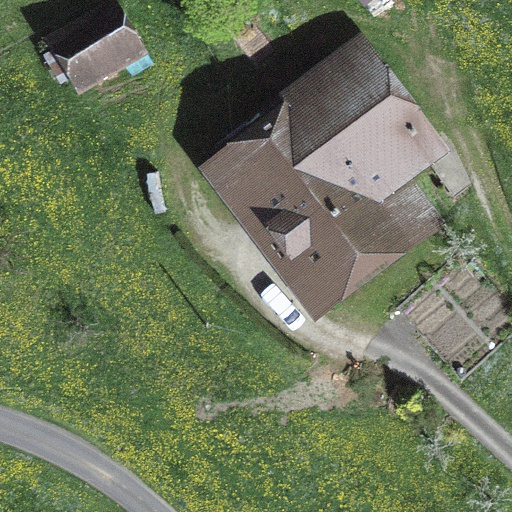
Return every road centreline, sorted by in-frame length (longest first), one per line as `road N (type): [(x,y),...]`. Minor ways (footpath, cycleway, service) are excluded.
road 1 (track): [(197,229),(284,317),(384,360),(511,464)]
road 2 (track): [(152,511),(81,457),(0,422)]
